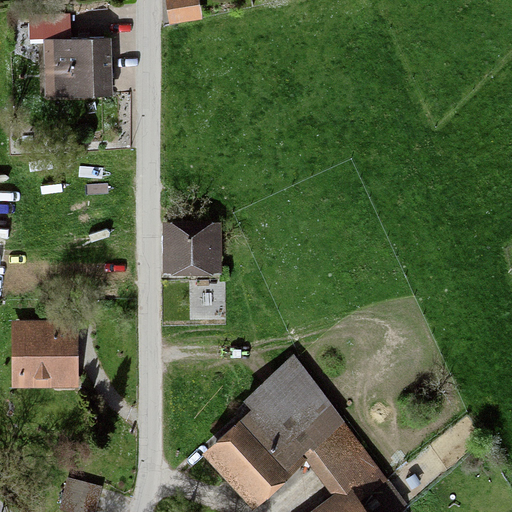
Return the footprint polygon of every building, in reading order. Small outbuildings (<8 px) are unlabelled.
[(200,14),(196,0),(168,0),(173,20),(200,14)] [(107,35),(46,37),(48,90),(108,89),(107,35)] [(170,263),(219,263),(218,204),(169,204),(170,263)] [(16,377),(74,379),(75,330),(17,329),(16,377)] [(298,430),(330,406),(288,359),(237,404),(245,414),(212,443),(256,493),(310,446),(298,430)] [(298,430),(310,446),(346,493),(320,511),(386,511),(401,500),(330,406),(298,430)] [(78,479),(68,477),(61,506),(71,509),(78,479)]
